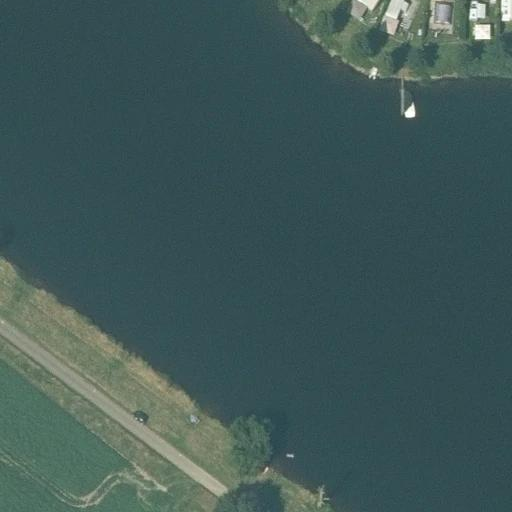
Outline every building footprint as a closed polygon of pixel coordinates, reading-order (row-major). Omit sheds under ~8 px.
[(348,0),(343,9),(363,24),(379,0),(348,0)] [(400,23),(408,26),(416,0),(390,0),(380,34),(395,39),(400,23)] [(429,0),(429,27),(452,28),(452,0),(429,0)] [(464,0),(466,21),(487,20),(486,0),(464,0)] [(511,20),(511,0),(499,0),(500,21),(511,20)]
